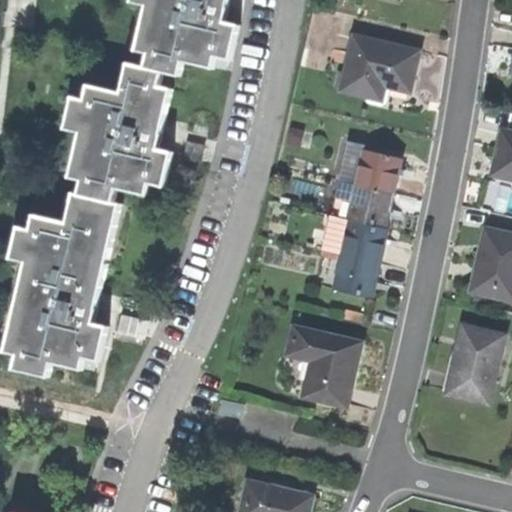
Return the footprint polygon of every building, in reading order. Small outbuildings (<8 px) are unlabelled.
[(85,355),(100,359),(108,325),(93,321),(98,303),(121,202),(112,200),(115,186),(146,193),(149,181),(163,184),(172,149),(158,146),(163,126),(172,87),(159,84),(163,70),(180,74),(183,60),(213,67),(216,55),(231,59),(239,24),(226,21),(230,3),(230,0),(134,0),(134,1),(149,5),(139,49),(149,51),(145,65),(130,62),(123,91),(90,84),(86,101),(73,98),(65,129),(79,132),(69,174),(82,177),(78,193),(73,192),(67,220),(35,212),(31,228),(19,225),(11,257),(26,260),(6,350),(19,353),(15,368),(49,375),(52,361),(82,368),(85,355)] [(418,52),(353,37),(341,90),(381,99),(384,86),(409,92),(414,71),(418,52)] [(511,131),(502,129),(497,153),(493,174),(511,177),(511,131)] [(401,158),(348,147),(340,181),(392,193),(397,174),(401,158)] [(388,212),(392,193),(340,181),(333,215),(385,227),(388,212)] [(388,228),(385,227),(333,215),(325,250),(344,254),(380,262),(384,245),(388,228)] [(511,232),(486,226),(479,260),(472,289),(511,297),(511,232)] [(376,280),(380,262),(344,254),(337,289),(371,297),(376,280)] [(354,361),(358,340),(295,325),(289,348),(308,353),(304,372),(306,372),(301,394),(347,404),(354,376),(357,361),(354,361)] [(504,334),(463,325),(455,361),(447,392),(488,402),(504,334)] [(245,400),(222,395),(219,409),(242,414),(245,400)] [(307,511),(311,498),(247,485),(241,511),(307,511)]
